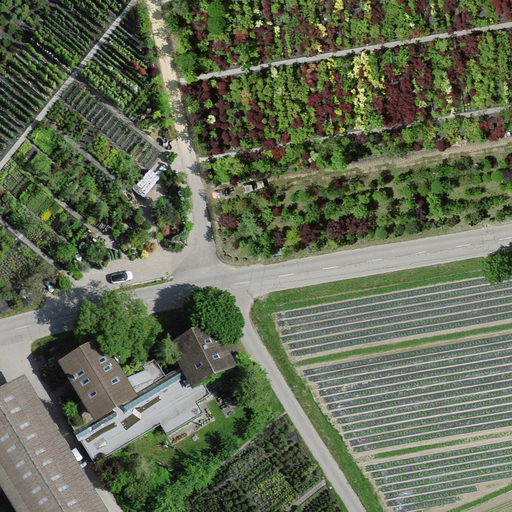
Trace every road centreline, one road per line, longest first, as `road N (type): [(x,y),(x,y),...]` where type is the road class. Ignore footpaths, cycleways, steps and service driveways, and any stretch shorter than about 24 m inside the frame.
road 1 (track): [(353,511),(217,286),(152,0)]
road 2 (tertiary): [(511,237),(0,327)]
